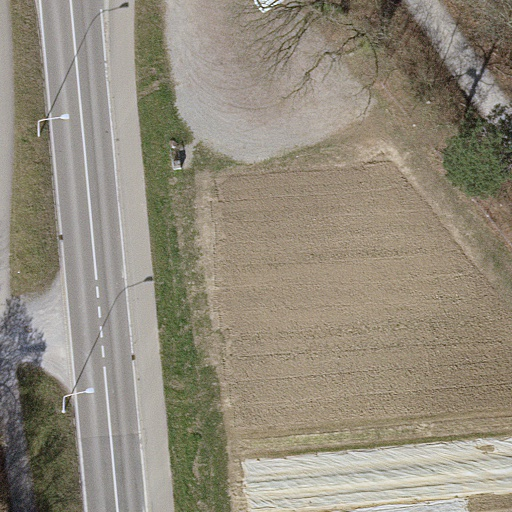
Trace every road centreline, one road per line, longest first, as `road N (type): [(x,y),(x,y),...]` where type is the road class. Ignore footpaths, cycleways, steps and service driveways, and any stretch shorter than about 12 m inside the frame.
road 1 (secondary): [(119,511),(71,0)]
road 2 (track): [(423,0),(511,128)]
